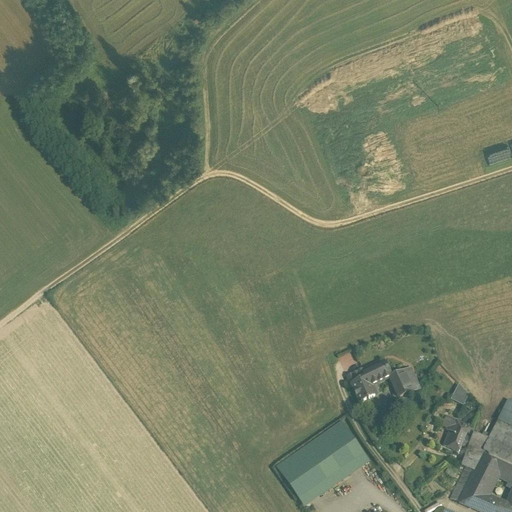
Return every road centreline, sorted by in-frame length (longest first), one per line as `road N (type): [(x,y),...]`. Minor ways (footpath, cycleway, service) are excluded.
road 1 (track): [(0,324),(204,177),(225,175),(307,219),(337,225),(511,171)]
road 2 (track): [(204,177),(198,61),(258,0)]
